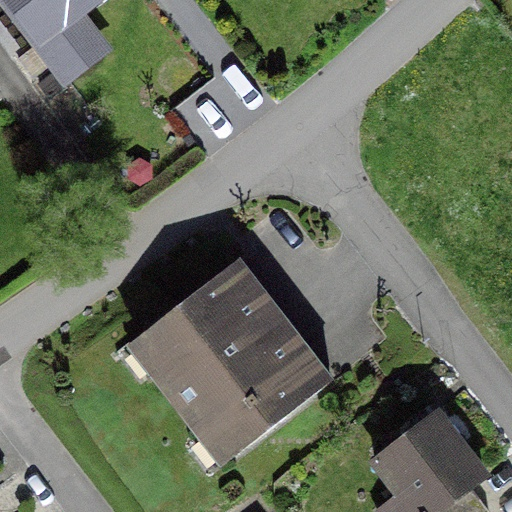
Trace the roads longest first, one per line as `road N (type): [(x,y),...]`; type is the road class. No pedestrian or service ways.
road 1 (residential): [(287,129),(511,409)]
road 2 (residential): [(287,129),(0,333)]
road 3 (residential): [(444,0),(287,129)]
